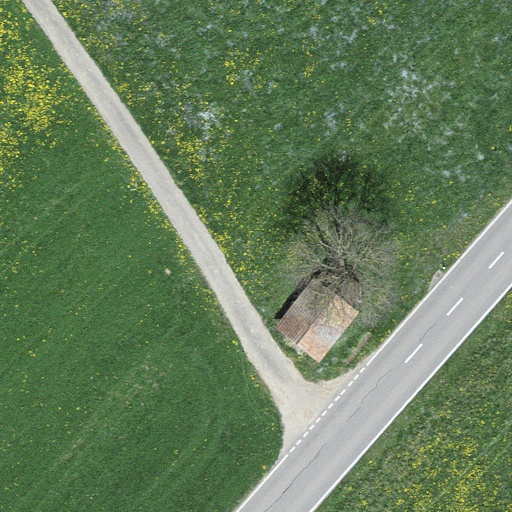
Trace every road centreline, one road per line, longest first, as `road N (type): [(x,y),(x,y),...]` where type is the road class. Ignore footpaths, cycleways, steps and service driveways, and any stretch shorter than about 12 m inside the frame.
road 1 (track): [(28,0),(333,440)]
road 2 (tertiary): [(272,511),(511,240)]
